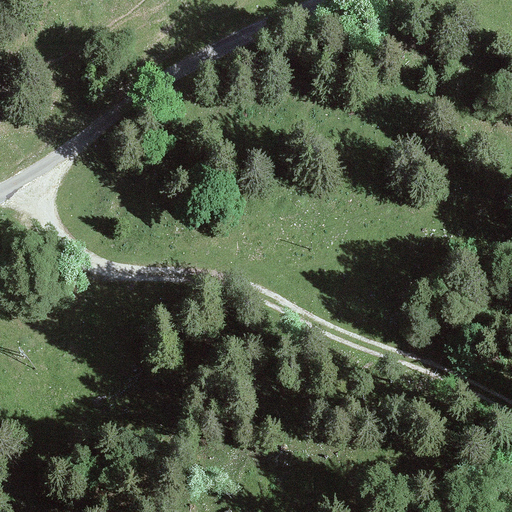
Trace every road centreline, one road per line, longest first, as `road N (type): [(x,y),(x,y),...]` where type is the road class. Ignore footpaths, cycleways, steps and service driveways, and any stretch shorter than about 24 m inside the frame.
road 1 (track): [(511,395),(246,258),(157,242),(90,242),(46,228),(20,184)]
road 2 (unclassified): [(0,194),(185,69),(300,13),(346,0)]
